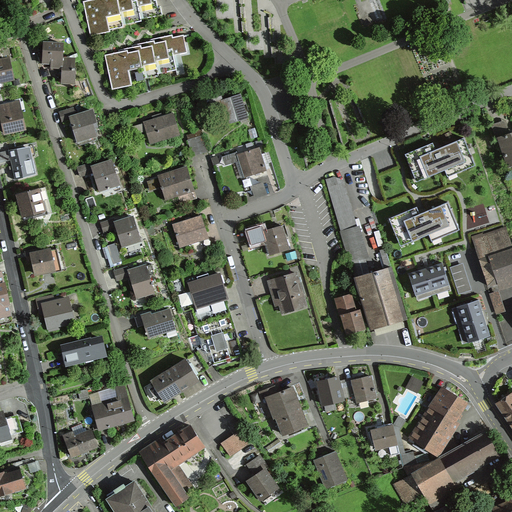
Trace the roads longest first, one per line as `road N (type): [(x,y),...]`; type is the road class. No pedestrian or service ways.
road 1 (residential): [(155,429),(140,407),(19,29)]
road 2 (residential): [(242,67),(109,104),(62,0)]
road 3 (residential): [(221,219),(295,190),(267,103),(242,67)]
road 4 (tertiary): [(473,381),(409,356),(365,352),(269,367)]
road 5 (residential): [(35,384),(0,212)]
road 6 (residential): [(269,367),(221,219)]
road 7 (tertiary): [(269,367),(155,429)]
